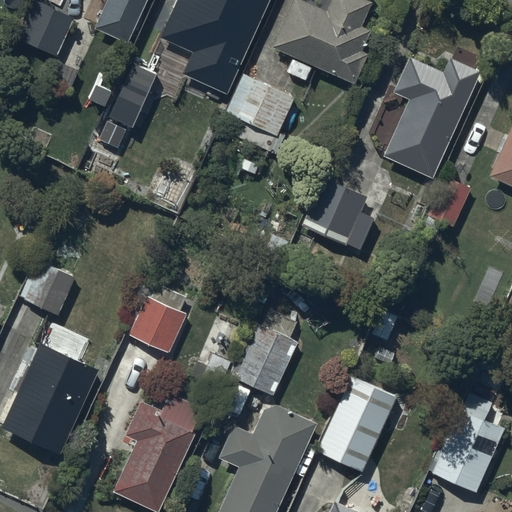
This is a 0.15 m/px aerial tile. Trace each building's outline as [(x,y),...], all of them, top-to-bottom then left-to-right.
[(31,0),(16,31),(55,50),(74,13),(47,0),(31,0)] [(143,0),(103,0),(94,22),(127,37),(143,0)] [(264,0),(205,0),(200,13),(248,36),(264,0)] [(317,0),(288,0),(270,41),(356,78),(370,47),(361,42),(369,23),(361,19),(368,0),(326,0),(325,3),(317,0)] [(196,31),(155,13),(139,51),(180,69),(196,31)] [(393,85),(408,92),(382,149),(430,170),(479,64),(449,50),(443,64),(409,48),(393,85)] [(294,90),(242,69),(226,108),(233,111),(226,129),(276,149),(284,129),(279,127),(294,90)] [(511,115),(487,170),(511,180),(511,115)] [(442,169),(425,210),(452,221),(469,181),(442,169)] [(324,170),(301,220),(345,240),(346,237),(358,243),(373,212),(359,206),(366,189),(324,170)] [(37,253),(19,291),(57,308),(74,271),(37,253)] [(191,295),(152,277),(128,328),(167,346),(191,295)] [(511,287),(503,307),(511,311),(511,287)] [(296,335),(258,319),(235,373),(272,389),(296,335)] [(98,360),(39,334),(0,418),(59,445),(98,360)] [(395,389),(349,369),(315,444),(361,465),(395,389)] [(160,404),(140,394),(124,428),(136,434),(112,484),(157,506),(195,428),(190,425),(202,400),(169,384),(160,404)] [(215,453),(234,461),(211,511),(273,511),(316,416),(275,398),(264,401),(252,426),(231,417),(215,453)] [(476,485),(504,421),(456,401),(428,465),(476,485)] [(325,511),(376,511),(334,493),(325,511)]
